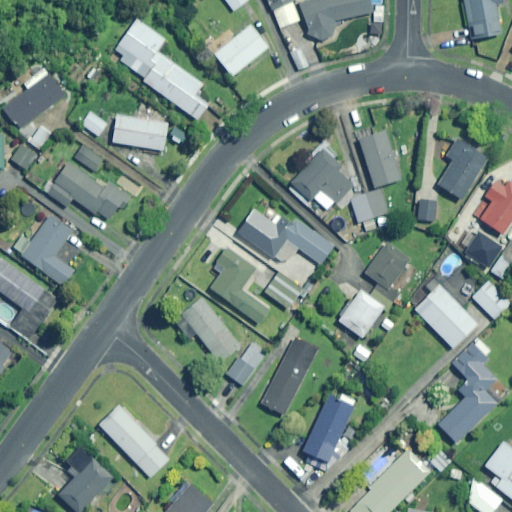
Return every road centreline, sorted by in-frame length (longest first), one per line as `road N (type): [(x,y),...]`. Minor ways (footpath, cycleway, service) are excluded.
road 1 (residential): [(102,328),(225,160),(266,119),(313,90),(407,76)]
road 2 (residential): [(293,511),(145,360),(102,328)]
road 3 (residential): [(0,470),(102,328)]
